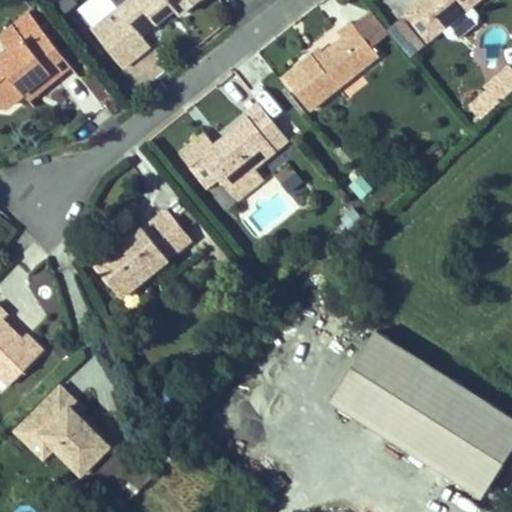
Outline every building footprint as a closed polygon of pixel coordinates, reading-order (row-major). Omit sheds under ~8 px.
[(180,14),(197,0),(112,0),(118,7),(106,17),(92,29),(123,67),(150,45),(141,35),(159,20),(155,16),(171,3),(175,7),(180,14)] [(118,7),(112,0),(92,0),(106,17),(118,7)] [(470,6),(477,0),(422,0),(407,13),(428,40),(443,28),(450,36),(458,37),(476,22),(477,14),(470,6)] [(159,20),(175,7),(171,3),(155,16),(159,20)] [(51,71),(43,62),(59,49),(29,12),(13,25),(24,38),(9,51),(0,57),(0,98),(1,98),(7,106),(23,93),(51,71)] [(418,38),(403,19),(391,29),(406,48),(418,38)] [(311,110),(379,55),(352,21),(339,32),(342,37),(316,58),(313,53),(284,76),(311,110)] [(24,38),(13,25),(0,35),(0,39),(9,51),(24,38)] [(411,54),(423,44),(418,38),(406,48),(411,54)] [(72,66),(59,49),(43,62),(51,71),(23,93),(29,100),(72,66)] [(78,76),(106,107),(120,95),(92,64),(78,76)] [(511,67),(511,66),(486,88),(489,91),(499,102),(511,90),(511,67)] [(489,91),(471,107),(481,118),(499,102),(489,91)] [(220,179),(228,189),(254,167),(289,139),(259,102),(245,113),(249,118),(216,145),(206,133),(181,153),(209,188),(220,179)] [(289,162),(274,170),(287,193),(302,184),(289,162)] [(254,167),(228,189),(238,201),(264,180),(254,167)] [(193,239),(167,208),(144,227),(169,258),(193,239)] [(169,258),(144,227),(97,265),(122,296),(169,258)] [(23,338),(3,319),(8,315),(0,307),(0,375),(10,385),(40,355),(23,338)] [(511,415),(374,332),(330,404),(485,498),(511,453),(511,415)] [(44,350),(27,334),(23,338),(40,355),(44,350)] [(111,445),(92,426),(88,430),(83,425),(87,421),(70,405),(75,400),(61,385),(16,431),(30,445),(42,434),(55,447),(82,474),(111,445)] [(92,426),(87,421),(83,425),(88,430),(92,426)] [(130,507),(189,446),(171,429),(112,490),(130,507)] [(44,458),(55,447),(42,434),(30,445),(44,458)]
